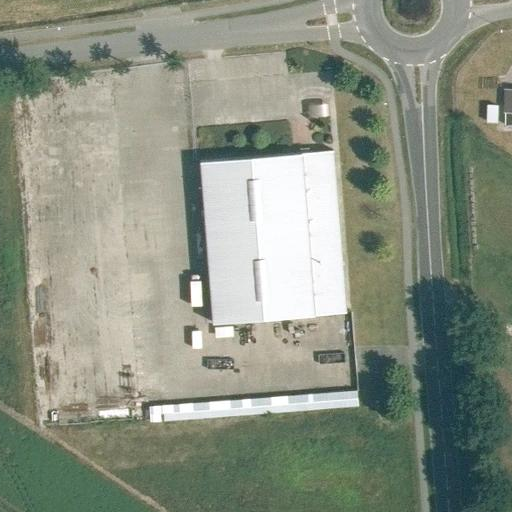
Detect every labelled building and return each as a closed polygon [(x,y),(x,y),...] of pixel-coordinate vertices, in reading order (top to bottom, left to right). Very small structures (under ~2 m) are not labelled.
[(511,87),(502,87),(502,110),(511,109),(511,87)] [(511,109),(502,110),(501,124),(511,123),(511,109)] [(334,150),(197,159),(208,321),(344,312),(334,150)] [(136,273),(137,298),(155,297),(153,271),(136,273)] [(154,419),(362,405),(361,389),(153,404),(154,419)]
